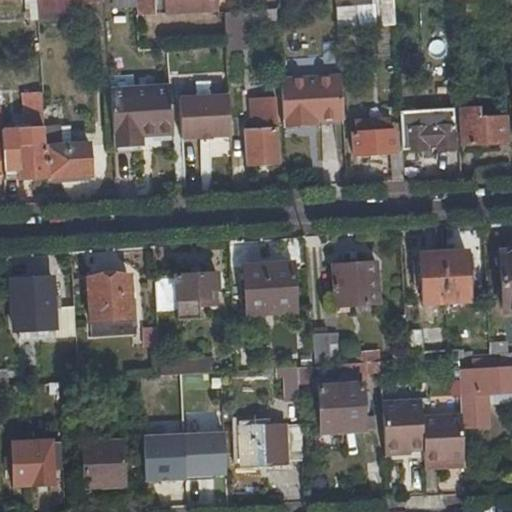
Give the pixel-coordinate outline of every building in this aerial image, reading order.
[(135,0),(137,8),(164,7),(164,0),(135,0)] [(227,0),(214,0),(215,5),(215,9),(219,8),(222,6),(228,6),(227,0)] [(491,0),(462,0),(464,15),(493,13),(491,0)] [(222,6),(219,8),(221,40),(221,42),(241,41),(240,6),(228,6),(222,6)] [(278,75),(278,71),(251,72),(253,124),(275,123),(274,93),(279,94),(278,75)] [(339,114),(337,72),(278,75),(279,94),(280,123),(300,122),(300,116),(339,114)] [(170,122),(169,83),(107,84),(110,140),(137,140),(137,116),(147,116),(147,121),(170,122)] [(41,121),(39,88),(21,89),(22,112),(25,112),(25,120),(31,119),(31,129),(41,129),(41,121)] [(227,133),(224,93),(175,94),(176,134),(197,133),(197,136),(207,136),(206,133),(227,133)] [(451,141),(448,103),(396,105),(398,143),(426,142),(425,138),(433,138),(433,141),(451,141)] [(456,111),(457,140),(495,139),(494,110),(456,111)] [(349,127),(349,148),(383,146),(389,146),(387,113),(387,112),(354,113),(354,127),(349,127)] [(67,120),(41,121),(41,129),(41,141),(43,172),(87,170),(85,138),(68,139),(67,120)] [(278,159),(275,123),(253,124),(246,125),(248,161),(278,159)] [(0,163),(14,163),(14,142),(14,135),(0,135),(0,163)] [(41,141),(14,142),(14,163),(14,174),(43,172),(41,141)] [(389,146),(383,146),(386,175),(400,174),(398,146),(389,146)] [(511,245),(495,246),(497,301),(511,300),(511,245)] [(439,247),(416,249),(418,297),(442,297),(439,247)] [(439,247),(442,297),(464,296),(463,247),(439,247)] [(238,259),(240,309),(290,305),(288,256),(238,259)] [(327,260),(330,302),(374,300),(372,258),(327,260)] [(149,269),(151,296),(178,295),(205,294),(205,284),(215,284),(214,265),(149,269)] [(87,272),(89,316),(129,314),(128,270),(87,272)] [(8,276),(11,337),(69,332),(66,301),(49,303),(46,272),(8,276)] [(151,296),(151,305),(178,304),(178,295),(151,296)] [(402,346),(403,346),(417,346),(417,327),(401,328),(402,346)] [(501,337),(484,337),(484,350),(502,349),(501,337)] [(305,339),(306,360),(314,360),(324,359),(323,338),(305,339)] [(331,338),(323,338),(324,359),(332,359),(331,338)] [(348,345),(349,358),(356,357),(364,357),(372,357),(372,344),(348,345)] [(153,357),(154,369),(197,366),(213,365),(212,352),(153,357)] [(458,408),(458,423),(485,422),(484,388),(511,386),(511,363),(491,364),(490,353),(470,355),(471,364),(456,365),(458,408)] [(372,357),(364,357),(365,371),(376,371),(375,356),(372,357)] [(335,359),(336,380),(358,379),(356,357),(349,358),(335,359)] [(324,359),(314,360),(315,381),(336,380),(335,359),(332,359),(324,359)] [(294,361),(271,362),(271,374),(278,373),(279,396),(296,395),(295,370),(294,361)] [(0,362),(0,377),(23,376),(22,362),(0,362)] [(137,370),(137,379),(158,378),(159,394),(179,393),(179,405),(200,405),(197,366),(154,369),(137,370)] [(358,379),(336,380),(339,427),(360,426),(358,379)] [(336,380),(315,381),(317,428),(339,427),(336,380)] [(148,393),(138,394),(140,425),(150,425),(148,393)] [(377,396),(380,446),(420,443),(420,453),(460,451),(458,423),(458,408),(419,411),(418,394),(377,396)] [(232,419),(233,457),(280,455),(280,451),(299,451),(298,425),(279,425),(279,417),(232,419)] [(78,434),(80,478),(121,477),(119,432),(78,434)] [(221,479),(220,433),(135,434),(136,481),(221,479)] [(26,435),(6,435),(8,480),(28,479),(26,436),(26,435)] [(54,436),(26,436),(28,479),(28,481),(48,480),(47,459),(55,459),(54,436)]
